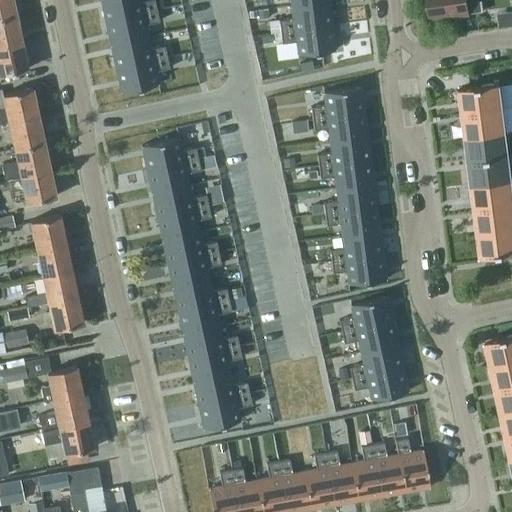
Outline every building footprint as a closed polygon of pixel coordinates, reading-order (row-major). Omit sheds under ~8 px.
[(0,0),(0,19),(16,16),(12,0),(0,0)] [(139,0),(100,0),(105,20),(156,9),(154,0),(143,0),(140,1),(139,0)] [(293,17),(279,19),(280,31),(332,24),(329,0),(291,5),(293,17)] [(427,0),(430,18),(483,11),(481,0),(477,1),(476,0),(427,0)] [(156,9),(105,20),(110,44),(147,36),(145,24),(159,21),(156,9)] [(0,19),(0,45),(21,41),(16,16),(0,19)] [(332,24),(280,31),(282,42),(296,41),(298,54),(336,49),(332,24)] [(147,36),(110,44),(115,67),(166,56),(164,45),(150,48),(147,36)] [(0,74),(27,68),(21,41),(0,45),(0,74)] [(166,56),(115,67),(120,92),(158,83),(155,71),(169,67),(166,56)] [(459,88),(462,112),(502,107),(499,83),(459,88)] [(324,104),(310,106),(312,118),(364,111),(360,86),(323,91),(324,104)] [(8,121),(37,114),(31,87),(1,94),(4,107),(0,107),(0,122),(8,121)] [(502,107),(462,112),(465,136),(505,131),(502,107)] [(364,111),(312,118),(313,129),(328,128),(329,140),(367,135),(364,111)] [(11,135),(13,148),(43,141),(37,114),(8,121),(11,135)] [(292,133),(308,130),(306,119),(290,121),(292,133)] [(480,158),(508,155),(505,131),(465,136),(468,160),(480,158)] [(331,152),(316,154),(318,165),(370,159),(367,135),(329,140),(331,152)] [(178,137),(141,145),(146,169),(197,158),(195,146),(181,149),(178,137)] [(4,178),(19,175),(49,168),(43,141),(13,148),(16,161),(1,164),(4,178)] [(201,169),(216,166),(213,155),(199,158),(201,169)] [(468,160),(471,184),(507,179),(511,179),(508,155),(480,158),(468,160)] [(197,158),(146,169),(151,192),(188,184),(186,172),(200,169),(197,158)] [(370,159),(318,165),(320,177),(334,175),(335,187),(373,182),(370,159)] [(55,195),(49,168),(19,175),(25,202),(55,195)] [(486,206),(511,203),(511,187),(511,179),(507,179),(471,184),(474,208),(486,206)] [(337,200),(323,201),(324,213),(376,206),(373,182),(335,187),(337,200)] [(188,184),(151,192),(156,216),(208,205),(205,193),(191,196),(188,184)] [(220,190),(205,193),(208,204),(223,201),(220,190)] [(474,208),(477,232),(511,227),(511,203),(486,206),(474,208)] [(208,205),(156,216),(162,239),(199,231),(196,219),(210,216),(208,205)] [(376,206),(324,213),(326,225),(340,223),(342,235),(379,230),(376,206)] [(65,243),(59,214),(29,220),(36,250),(65,243)] [(12,215),(0,217),(0,228),(14,225),(12,215)] [(511,252),(511,227),(477,232),(480,256),(511,252)] [(343,247),(329,249),(331,261),(383,254),(379,230),(342,235),(343,247)] [(199,231),(162,239),(167,263),(218,252),(215,240),(201,243),(199,231)] [(71,269),(65,243),(36,250),(41,276),(71,269)] [(218,252),(167,263),(172,286),(209,278),(206,266),(220,263),(218,252)] [(383,254),(331,261),(332,272),(346,270),(348,283),(386,278),(383,254)] [(47,301),(47,303),(77,297),(71,269),(41,276),(45,292),(25,296),(27,306),(47,301)] [(209,278),(172,286),(177,310),(228,298),(226,287),(212,290),(209,278)] [(352,316),(339,319),(341,331),(392,320),(387,295),(349,303),(352,316)] [(82,323),(77,297),(47,303),(53,329),(82,323)] [(228,298),(177,310),(182,333),(219,325),(217,313),(231,310),(228,298)] [(8,320),(28,316),(26,307),(7,311),(8,320)] [(392,320),(341,331),(343,342),(357,339),(360,351),(397,343),(392,320)] [(219,325),(182,333),(187,357),(238,345),(236,334),(222,337),(219,325)] [(1,334),(4,347),(28,342),(25,328),(1,334)] [(490,364),(511,359),(511,334),(508,336),(485,340),(490,364)] [(362,363),(349,366),(351,378),(402,367),(397,343),(360,351),(362,363)] [(238,345),(187,357),(192,380),(229,372),(227,360),(241,357),(238,345)] [(495,388),(511,384),(511,359),(490,364),(491,372),(495,388)] [(0,369),(0,382),(26,376),(23,365),(0,369)] [(42,401),(52,399),(82,392),(76,365),(46,372),(49,384),(39,386),(42,401)] [(402,367),(351,378),(354,389),(367,386),(370,399),(407,391),(402,367)] [(229,372),(192,380),(197,403),(249,392),(246,381),(232,384),(229,372)] [(511,384),(495,388),(500,411),(511,408),(511,384)] [(41,429),(58,426),(88,419),(82,392),(52,399),(55,411),(38,415),(41,429)] [(249,392),(197,403),(203,428),(240,420),(237,407),(251,404),(249,392)] [(511,408),(500,411),(505,435),(511,433),(511,408)] [(58,428),(41,431),(44,444),(61,441),(64,453),(94,447),(88,419),(58,426),(58,428)] [(362,443),(370,441),(368,429),(360,431),(362,443)] [(407,437),(395,440),(397,454),(398,453),(405,492),(429,487),(422,449),(409,451),(407,437)] [(383,442),(372,444),(381,496),(405,492),(398,453),(397,454),(386,456),(383,442)] [(363,460),(351,462),(357,500),(381,496),(372,444),(360,446),(363,460)] [(336,450),(325,452),(334,504),(357,500),(351,462),(339,464),(336,450)] [(316,468),(303,470),(310,508),(334,504),(325,452),(313,454),(316,468)] [(0,475),(8,473),(3,454),(0,455),(0,475)] [(289,459),(277,461),(286,511),(290,511),(310,508),(303,470),(291,473),(289,459)] [(268,477),(256,479),(262,511),(286,511),(277,461),(266,463),(268,477)] [(97,466),(66,471),(72,511),(88,511),(84,487),(100,485),(97,466)] [(242,467),(230,469),(237,511),(262,511),(256,479),(244,481),(242,467)] [(221,485),(208,487),(212,511),(237,511),(230,469),(219,471),(221,485)] [(40,490),(68,486),(66,471),(38,476),(40,490)] [(19,480),(0,483),(0,504),(23,499),(19,480)] [(30,497),(39,495),(37,483),(28,485),(30,497)] [(110,501),(125,498),(122,486),(107,489),(110,501)]
